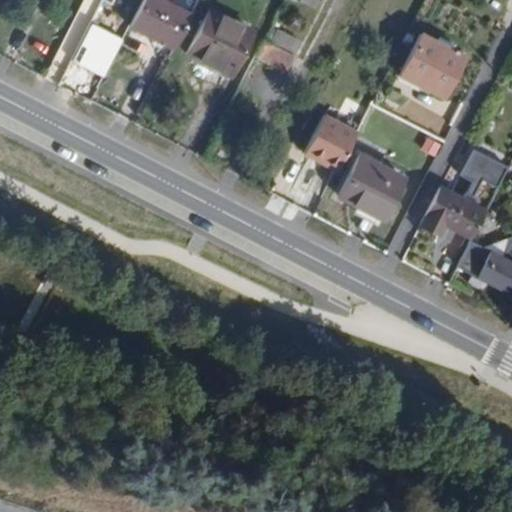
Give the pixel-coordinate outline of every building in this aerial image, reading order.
[(160,0),(143,0),(129,27),(172,49),(190,15),(160,0)] [(208,10),(186,54),(227,75),(248,31),(208,10)] [(79,78),(97,87),(129,27),(110,16),(79,78)] [(399,75),(420,86),(422,82),(441,92),(460,55),(419,35),(399,75)] [(262,40),(254,55),(285,70),(292,56),(262,40)] [(422,82),(420,86),(439,96),(441,92),(422,82)] [(303,154),(336,171),(356,133),(322,116),(303,154)] [(495,187),(506,164),(472,148),(461,172),(495,187)] [(339,192),(339,194),(381,216),(402,176),(359,154),(339,192)] [(438,189),(418,227),(436,236),(443,225),(468,238),(482,212),(438,189)]
